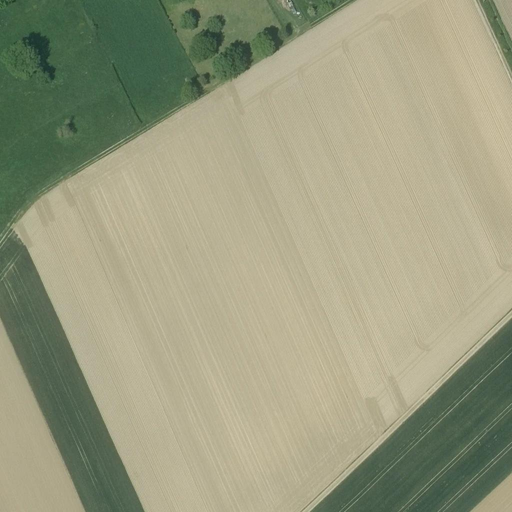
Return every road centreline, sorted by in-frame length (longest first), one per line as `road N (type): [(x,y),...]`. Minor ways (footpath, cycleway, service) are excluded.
road 1 (track): [(348,0),(29,198),(0,237)]
road 2 (track): [(320,511),(511,328)]
